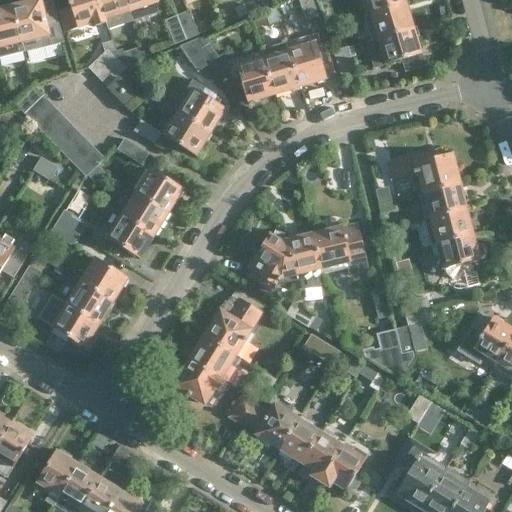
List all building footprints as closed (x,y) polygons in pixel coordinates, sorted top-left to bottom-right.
[(21,42),(22,42),(37,38),(38,42),(47,40),(49,47),(64,44),(57,16),(44,19),(39,0),(12,7),(21,42)] [(94,28),(106,24),(98,0),(69,0),(72,7),(57,12),(64,33),(79,28),(93,23),(94,28)] [(98,0),(106,24),(107,29),(133,20),(126,0),(98,0)] [(126,0),(133,20),(159,12),(157,7),(154,0),(126,0)] [(258,0),(262,9),(273,5),(270,0),(258,0)] [(318,18),(312,0),(294,0),(277,7),(280,19),(302,12),(306,22),(318,18)] [(405,3),(404,0),(356,0),(357,3),(365,0),(367,0),(371,13),(367,15),(405,3)] [(375,40),(413,28),(405,3),(367,15),(371,27),(375,26),(378,38),(375,39),(375,40)] [(238,19),(248,14),(244,4),(234,9),(238,19)] [(0,57),(24,52),(22,42),(21,42),(12,7),(0,9),(0,57)] [(280,19),(277,7),(266,11),(270,25),(281,21),(280,19)] [(177,16),(187,39),(199,34),(189,11),(177,16)] [(175,44),(187,39),(177,16),(165,21),(175,44)] [(339,24),(327,28),(330,38),(343,34),(339,24)] [(413,28),(375,40),(378,51),(382,50),(387,64),(401,59),(405,71),(424,66),(421,53),(413,28)] [(193,41),(209,65),(220,57),(206,36),(193,41)] [(301,87),(327,80),(316,43),(314,36),(303,39),(305,46),(290,51),(301,87)] [(107,50),(112,55),(115,52),(112,41),(102,44),(105,52),(107,50)] [(199,71),(209,65),(193,41),(181,46),(199,71)] [(275,95),(276,95),(301,87),(290,51),(288,42),(262,49),(264,58),(275,95)] [(112,55),(116,59),(125,68),(127,66),(145,60),(141,47),(122,53),(121,50),(115,52),(112,55)] [(349,47),(334,52),(342,77),(357,72),(349,47)] [(98,77),(114,61),(116,59),(112,55),(107,50),(105,52),(89,68),(98,77)] [(250,102),(275,95),(264,58),(239,66),(250,102)] [(107,86),(124,69),(125,68),(116,59),(114,61),(98,77),(107,86)] [(118,78),(109,88),(125,105),(135,95),(118,78)] [(25,114),(43,96),(33,86),(15,104),(25,114)] [(178,112),(210,133),(225,110),(193,89),(178,112)] [(34,123),(52,105),(43,96),(25,114),(34,123)] [(43,132),(61,114),(52,105),(34,123),(43,132)] [(196,155),(210,133),(178,112),(164,134),(196,155)] [(19,137),(27,124),(12,114),(0,116),(0,117),(0,132),(6,137),(10,131),(19,137)] [(51,141),(70,123),(61,114),(43,132),(51,141)] [(162,134),(141,121),(135,132),(155,144),(162,134)] [(60,150),(78,132),(70,123),(51,141),(60,150)] [(69,159),(87,141),(78,132),(60,150),(69,159)] [(141,166),(149,154),(125,139),(118,151),(141,166)] [(78,168),(96,150),(87,141),(69,159),(78,168)] [(442,157),(440,148),(390,162),(391,179),(413,173),(414,176),(418,174),(423,194),(458,185),(460,185),(454,164),(453,164),(450,155),(442,157)] [(96,150),(78,168),(86,175),(87,174),(96,165),(104,158),(96,150)] [(41,156),(33,170),(49,180),(58,166),(41,156)] [(104,173),(96,165),(87,174),(95,182),(104,173)] [(168,213),(181,193),(183,190),(151,170),(136,193),(168,213)] [(464,210),(458,185),(423,194),(419,195),(422,207),(426,206),(429,219),(464,210)] [(123,215),(155,235),(168,213),(136,193),(123,215)] [(394,202),(377,206),(379,216),(396,212),(394,202)] [(58,220),(80,234),(87,222),(65,209),(58,220)] [(431,245),(471,235),(464,210),(429,219),(425,220),(426,223),(423,224),(425,232),(423,233),(421,236),(423,247),(431,245)] [(141,258),(155,235),(123,215),(108,238),(141,258)] [(73,245),(80,234),(58,220),(51,231),(73,245)] [(311,236),(320,271),(321,276),(347,270),(349,276),(369,272),(358,225),(311,236)] [(400,227),(383,231),(385,242),(402,237),(400,227)] [(473,245),(471,235),(431,245),(434,258),(439,256),(442,271),(449,278),(452,280),(461,265),(477,261),(477,259),(481,258),(483,253),(481,247),(477,244),(473,245)] [(287,242),(295,273),(297,282),(310,279),(309,274),(320,271),(311,236),(287,242)] [(280,244),(269,237),(249,270),(275,286),(277,282),(279,283),(280,281),(295,278),(296,282),(297,282),(295,273),(287,242),(280,244)] [(0,241),(0,274),(1,272),(12,278),(31,247),(20,240),(13,250),(0,241)] [(82,282),(114,302),(128,279),(96,259),(82,282)] [(23,278),(35,285),(41,274),(30,267),(23,278)] [(20,308),(35,285),(23,278),(8,301),(20,308)] [(100,325),(114,302),(82,282),(67,305),(100,325)] [(53,296),(47,305),(38,319),(85,348),(100,325),(67,305),(53,296)] [(245,296),(241,301),(260,313),(263,308),(245,296)] [(404,316),(429,310),(426,297),(401,303),(404,316)] [(219,313),(204,337),(239,359),(249,344),(244,341),(262,314),(260,313),(241,301),(240,300),(228,318),(219,313)] [(304,312),(314,318),(316,319),(311,300),(302,302),(304,312)] [(306,330),(314,318),(304,312),(302,302),(292,304),(284,317),(306,330)] [(404,316),(407,328),(407,329),(408,329),(432,323),(429,310),(404,316)] [(494,366),(511,339),(511,329),(495,318),(472,351),(494,366)] [(400,356),(403,356),(414,353),(408,329),(407,329),(407,328),(394,331),(400,356)] [(406,368),(403,356),(400,356),(394,331),(382,334),(388,358),(378,360),(379,367),(388,373),(406,368)] [(224,383),(239,359),(204,337),(189,361),(224,383)] [(511,339),(494,366),(511,377),(511,339)] [(224,383),(189,361),(174,385),(175,386),(171,392),(186,401),(189,395),(205,405),(215,389),(219,392),(224,383)] [(346,374),(354,379),(361,367),(353,362),(346,374)] [(276,382),(264,375),(258,383),(270,390),(276,382)] [(368,387),(376,392),(383,381),(375,376),(368,387)] [(422,415),(431,399),(420,393),(406,414),(418,421),(422,415)] [(239,423),(251,404),(241,397),(229,417),(239,423)] [(476,420),(485,405),(474,398),(465,413),(476,420)] [(438,414),(443,406),(431,399),(422,415),(429,419),(438,414)] [(251,404),(239,423),(259,435),(258,437),(279,450),(298,420),(299,420),(302,416),(290,409),(287,413),(277,406),(271,416),(251,404)] [(0,439),(9,424),(0,418),(0,439)] [(309,426),(299,420),(298,420),(279,450),(301,464),(320,433),(321,433),(323,429),(311,422),(309,426)] [(0,476),(5,479),(10,472),(31,438),(9,424),(0,439),(0,476)] [(480,431),(471,426),(460,443),(470,448),(480,431)] [(330,439),(321,433),(320,433),(301,464),(310,469),(306,475),(319,483),(344,443),(344,442),(332,435),(330,439)] [(354,448),(358,442),(348,436),(344,443),(344,442),(319,483),(328,488),(331,483),(345,491),(346,490),(355,491),(359,484),(354,477),(364,461),(352,453),(354,449),(354,448)] [(436,456),(409,439),(396,460),(413,471),(399,493),(407,499),(404,504),(417,511),(418,511),(444,470),(445,468),(433,461),(436,456)] [(53,506),(56,501),(59,497),(77,467),(55,453),(37,483),(50,491),(45,501),(53,506)] [(77,467),(59,497),(71,505),(69,509),(74,511),(78,511),(80,510),(99,480),(77,467)] [(469,481),(446,467),(445,468),(444,470),(418,511),(450,511),(464,489),(469,481)] [(107,511),(119,493),(99,480),(80,510),(83,511),(107,511)] [(482,511),(488,504),(464,489),(450,511),(482,511)] [(119,493),(107,511),(138,511),(142,506),(119,493)]
